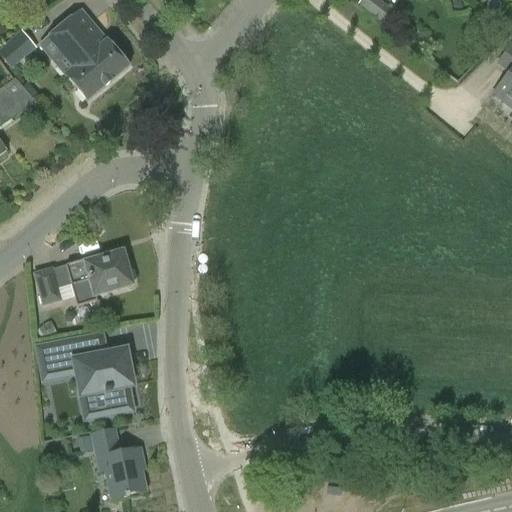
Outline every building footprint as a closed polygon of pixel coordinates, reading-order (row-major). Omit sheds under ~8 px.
[(366,0),(362,6),(386,24),(395,11),(379,0),(366,0)] [(79,12),(38,48),(86,103),(127,68),(79,12)] [(0,56),(12,70),(36,50),(21,32),(0,49),(0,56)] [(495,66),(508,77),(493,96),(508,107),(509,105),(511,106),(511,46),(495,66)] [(14,81),(0,90),(0,157),(5,154),(0,147),(0,128),(35,104),(14,81)] [(84,262),(65,268),(77,309),(97,303),(95,298),(131,287),(130,286),(135,283),(131,271),(126,270),(121,255),(84,265),(84,262)] [(47,273),(29,278),(38,308),(55,304),(47,273)] [(76,375),(80,397),(92,395),(96,418),(130,412),(126,388),(131,387),(124,353),(98,358),(94,340),(38,351),(43,381),(76,375)] [(140,451),(121,455),(115,429),(90,435),(99,474),(104,473),(110,503),(123,501),(123,500),(127,499),(127,497),(145,493),(141,473),(144,472),(140,451)]
